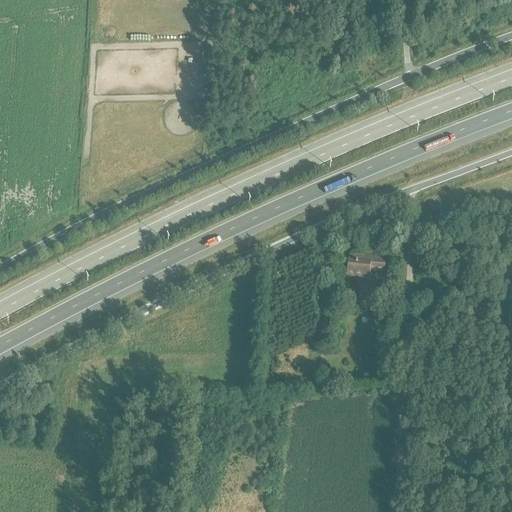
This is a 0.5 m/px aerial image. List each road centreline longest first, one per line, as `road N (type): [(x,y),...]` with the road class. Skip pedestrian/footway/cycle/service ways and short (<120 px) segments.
road 1 (motorway): [(0,346),(235,226),(511,111)]
road 2 (motorway): [(511,78),(167,225),(0,311)]
road 3 (unclassified): [(410,190),(229,268),(0,387)]
road 4 (tertiary): [(408,77),(0,268)]
road 5 (track): [(412,216),(402,511)]
